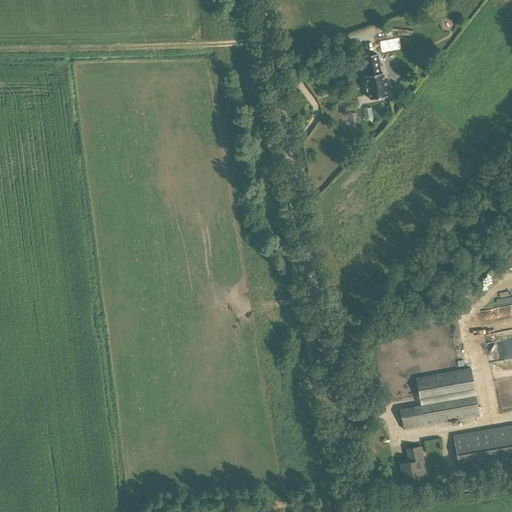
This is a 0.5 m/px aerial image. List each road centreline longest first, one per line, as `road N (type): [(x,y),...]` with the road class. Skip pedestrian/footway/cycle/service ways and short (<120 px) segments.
road 1 (tertiary): [(350,511),(289,46),(276,0)]
road 2 (track): [(0,52),(289,46)]
